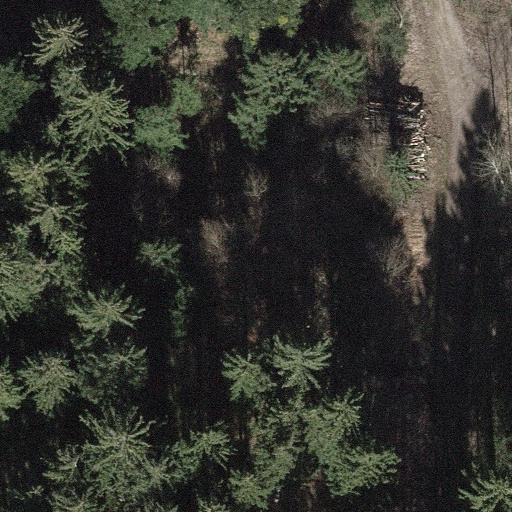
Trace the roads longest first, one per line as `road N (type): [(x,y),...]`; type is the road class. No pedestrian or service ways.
road 1 (track): [(482,125),(406,82),(0,51)]
road 2 (track): [(511,59),(482,125),(457,222),(458,511)]
road 3 (track): [(482,125),(431,0)]
